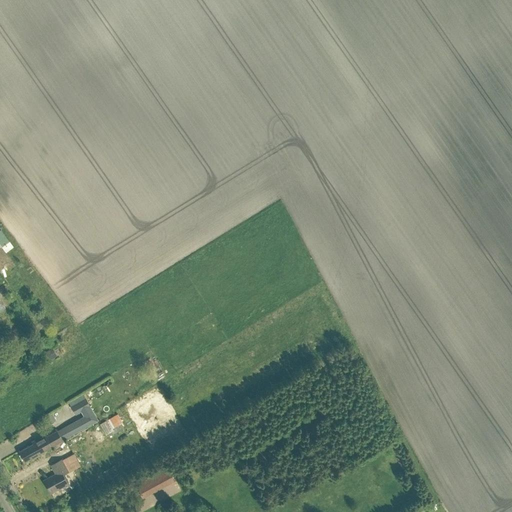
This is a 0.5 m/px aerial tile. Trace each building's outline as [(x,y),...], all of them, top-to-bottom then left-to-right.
[(0,230),(0,240),(5,246),(12,241),(2,229),(0,230)] [(52,347),(45,352),(50,360),(57,355),(52,347)] [(171,373),(174,369),(168,364),(165,369),(171,373)] [(76,414),(90,406),(86,399),(71,407),(76,414)] [(104,433),(122,423),(117,414),(100,424),(104,433)] [(40,440),(39,438),(32,442),(33,444),(19,452),(24,461),(61,440),(62,440),(72,435),(68,428),(58,433),(57,431),(40,440)] [(62,460),(68,471),(69,472),(80,467),(74,454),(62,460)] [(59,491),(69,486),(63,474),(68,471),(62,460),(62,459),(51,465),(56,474),(44,481),(50,492),(58,488),(59,491)] [(166,485),(174,480),(167,466),(159,470),(166,485)] [(113,476),(108,468),(102,471),(107,479),(113,476)] [(157,479),(141,487),(145,494),(161,486),(157,479)]
